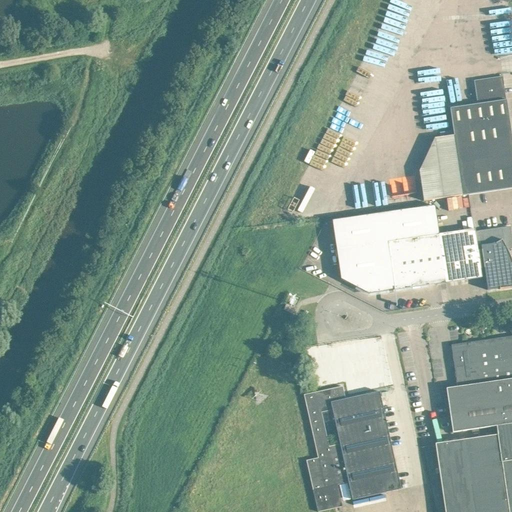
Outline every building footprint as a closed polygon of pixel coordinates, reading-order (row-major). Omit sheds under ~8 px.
[(511,188),(511,142),(502,77),(473,81),(477,105),(449,109),(463,196),(511,188)] [(350,93),(333,135),(358,145),(376,103),(350,93)] [(418,153),(424,207),(461,203),(454,143),(431,146),(431,151),(418,153)] [(444,284),(437,236),(433,207),(332,222),(340,281),(369,295),(444,284)] [(476,241),(474,230),(437,236),(444,284),(482,278),(481,276),(485,276),(487,291),(499,289),(499,290),(511,288),(511,261),(511,258),(509,254),(507,250),(511,248),(511,245),(509,228),(479,232),(480,240),(476,241)] [(295,309),(294,309),(286,305),(283,310),(292,315),(295,309)] [(511,511),(511,336),(479,341),(482,363),(485,384),(489,383),(495,427),(496,435),(435,444),(444,511),(511,511)] [(482,363),(479,341),(451,345),(454,367),(482,363)] [(485,384),(482,363),(454,367),(457,388),(485,384)] [(485,384),(457,388),(451,389),(449,386),(442,387),(442,386),(441,386),(444,405),(448,404),(453,433),(495,427),(489,383),(485,384)] [(306,461),(313,491),(317,511),(318,511),(341,507),(336,486),(334,478),(342,476),(344,484),(348,483),(352,501),(401,490),(379,392),(345,400),(342,387),(304,395),(316,459),(306,461)] [(336,486),(344,484),(342,476),(334,478),(336,486)]
